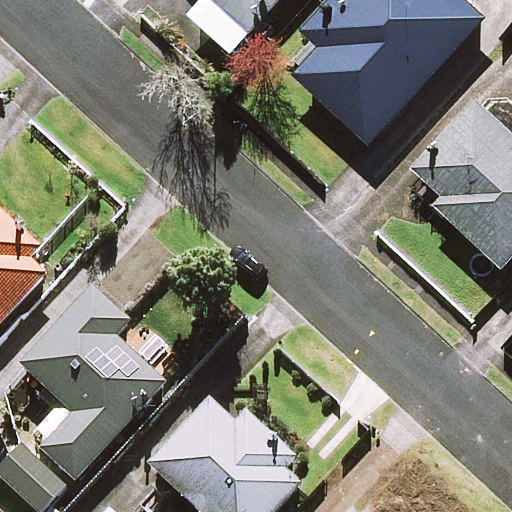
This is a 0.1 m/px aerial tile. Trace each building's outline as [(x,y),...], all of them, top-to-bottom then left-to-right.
[(290,0),(214,0),(198,18),(240,56),(290,0)] [(493,23),(468,0),(339,0),(342,2),(313,34),(332,51),(305,80),(379,147),(493,23)] [(485,105),(422,173),(449,198),(441,206),(510,271),(511,268),(511,98),(496,115),(485,105)] [(0,334),(56,277),(0,223),(0,334)] [(131,327),(95,295),(26,372),(69,411),(35,448),(80,488),(169,390),(117,343),(131,327)] [(240,431),(216,408),(156,473),(197,511),(285,511),(316,479),(252,419),(240,431)] [(51,511),(70,493),(28,451),(2,478),(35,511),(51,511)]
